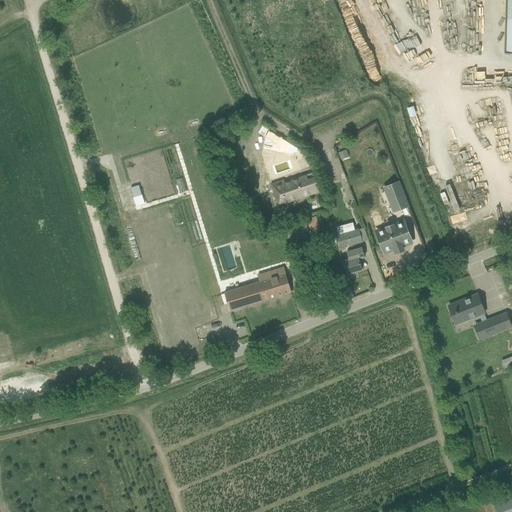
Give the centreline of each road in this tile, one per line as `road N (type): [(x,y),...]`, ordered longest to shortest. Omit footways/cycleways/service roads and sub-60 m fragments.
road 1 (unclassified): [(0,421),(145,389),(511,244)]
road 2 (track): [(27,0),(145,389)]
